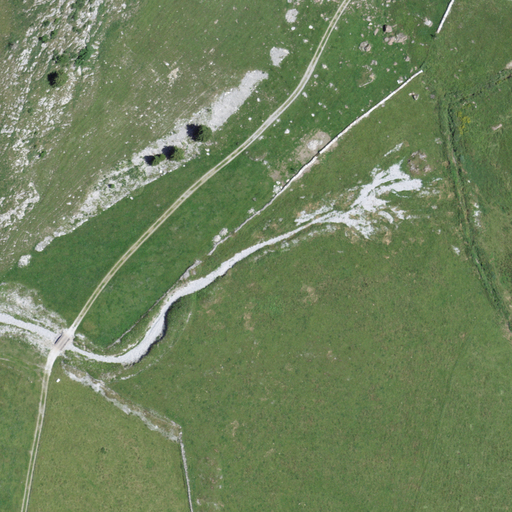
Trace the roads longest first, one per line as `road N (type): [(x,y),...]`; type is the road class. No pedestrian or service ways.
road 1 (track): [(347,0),(298,89),(156,223),(50,362)]
road 2 (track): [(50,362),(26,511)]
